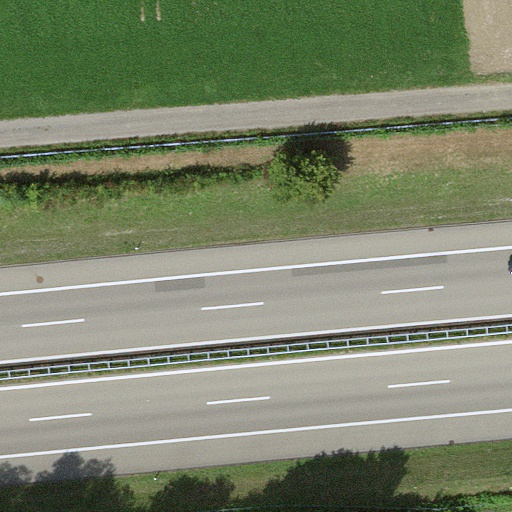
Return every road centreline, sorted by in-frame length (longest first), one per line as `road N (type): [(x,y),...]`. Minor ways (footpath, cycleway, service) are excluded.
road 1 (motorway): [(511,283),(0,330)]
road 2 (motorway): [(0,424),(511,378)]
road 3 (track): [(0,146),(511,105)]
